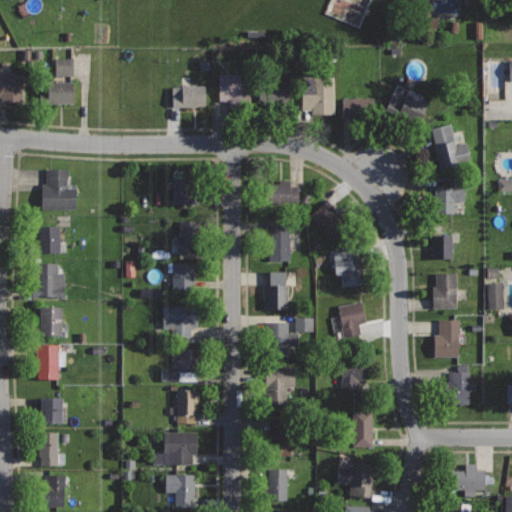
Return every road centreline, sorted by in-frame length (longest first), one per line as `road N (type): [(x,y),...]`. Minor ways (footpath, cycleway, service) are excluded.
road 1 (residential): [(511,437),(433,438),(410,414),(394,241),(368,190),(340,165),(314,151),(232,144),(0,136)]
road 2 (residential): [(232,144),(233,511)]
road 3 (residential): [(7,137),(0,267)]
